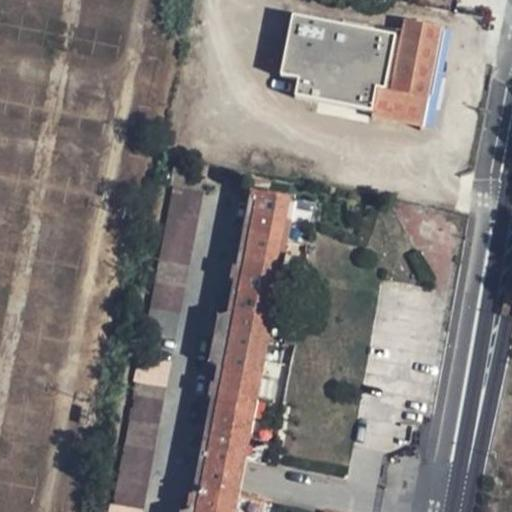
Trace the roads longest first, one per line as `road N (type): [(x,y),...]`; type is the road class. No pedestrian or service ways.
road 1 (primary): [(455,511),(511,207)]
road 2 (unknown): [(374,488),(343,497),(211,473),(169,477)]
